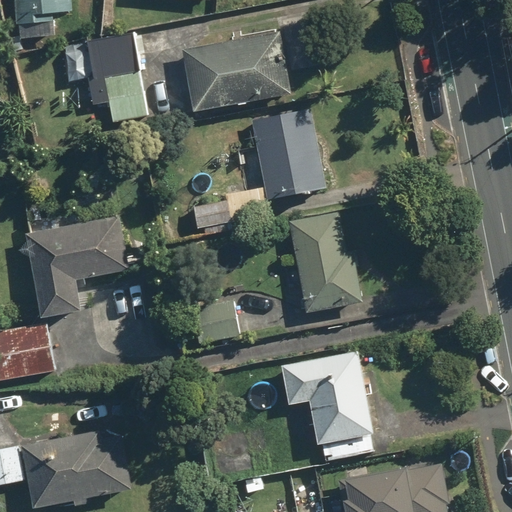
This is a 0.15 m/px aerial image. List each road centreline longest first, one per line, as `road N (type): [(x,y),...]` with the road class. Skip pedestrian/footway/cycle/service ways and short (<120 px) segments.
road 1 (unknown): [(511,303),(196,366),(82,348)]
road 2 (residential): [(458,0),(511,273)]
